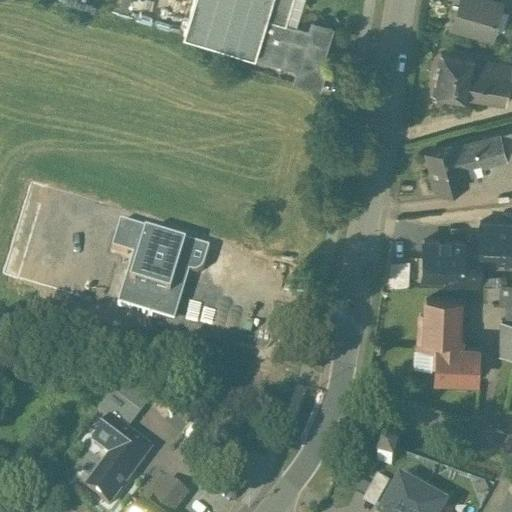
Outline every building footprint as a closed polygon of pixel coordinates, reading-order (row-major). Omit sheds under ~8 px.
[(290,0),(193,0),(183,35),(254,55),(265,17),(285,22),(290,0)] [(497,0),(459,0),(453,23),(490,33),(499,2),(499,1),(497,0)] [(265,17),(254,55),(282,64),(283,60),(295,64),(298,71),(296,72),(293,79),(318,85),(322,73),(314,59),(321,57),(330,26),(311,20),(308,28),(285,22),(265,17)] [(474,58),(440,52),(433,92),(467,98),(474,58)] [(511,65),(474,58),(467,98),(505,104),(511,65)] [(511,129),(500,133),(506,159),(511,157),(511,129)] [(500,133),(457,144),(456,143),(426,151),(437,191),(467,183),(462,166),(481,162),(482,166),(507,160),(506,159),(500,133)] [(511,224),(480,223),(479,245),(479,259),(480,259),(511,260),(511,224)] [(208,251),(120,224),(111,252),(133,258),(117,308),(173,325),(188,275),(192,276),(195,276),(197,275),(200,273),(202,271),(208,251)] [(463,241),(423,239),(422,275),(443,276),(461,277),(463,241)] [(479,245),(464,244),(464,241),(463,241),(461,277),(443,276),(443,285),(479,285),(480,259),(479,259),(479,245)] [(464,299),(426,298),(425,314),(420,314),(419,346),(431,347),(430,364),(435,364),(435,376),(476,378),(478,346),(462,346),(464,299)] [(511,320),(501,320),(500,357),(511,357),(511,320)] [(140,416),(112,395),(97,415),(109,423),(110,422),(126,434),(140,416)] [(126,434),(110,422),(109,423),(93,444),(111,457),(87,489),(108,506),(134,472),(131,469),(146,449),(126,434)] [(234,446),(224,458),(228,462),(238,450),(234,446)] [(395,451),(380,447),(376,461),(391,465),(395,451)] [(377,475),(365,502),(377,507),(389,480),(377,475)] [(186,495),(169,482),(158,496),(175,509),(186,495)] [(411,511),(421,495),(398,482),(382,511),(411,511)] [(421,495),(411,511),(442,511),(445,508),(421,495)] [(158,496),(146,511),(142,508),(138,511),(173,511),(175,509),(158,496)]
